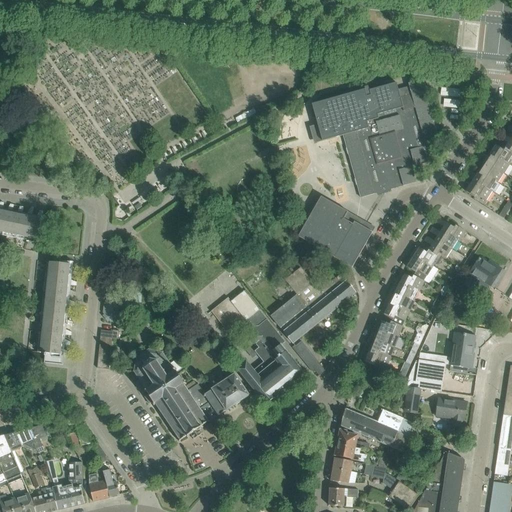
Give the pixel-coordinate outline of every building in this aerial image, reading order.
[(361,198),(397,188),(417,182),(416,182),(412,167),(428,162),(427,162),(423,147),(439,143),(421,81),(422,80),(408,84),(409,87),(398,90),(396,83),(369,91),(366,92),(365,90),(312,105),(318,125),(312,126),(317,143),(343,136),(344,136),(361,198),(360,198),(361,198)] [(443,88),(443,106),(454,107),(455,88),(443,88)] [(511,139),(503,134),(501,139),(508,144),(505,148),(511,152),(511,139)] [(511,152),(505,148),(503,151),(496,146),(489,155),(498,161),(499,158),(508,163),(510,164),(511,162),(511,152)] [(498,161),(489,155),(484,165),(492,170),(494,167),(504,173),(510,164),(508,163),(499,158),(498,161)] [(492,170),(484,165),(478,173),(486,179),(488,176),(496,181),(495,182),(498,183),(504,173),(494,167),(492,170)] [(478,173),(472,182),(480,188),(482,185),(490,190),(495,182),(496,181),(488,176),(486,179),(478,173)] [(476,195),(486,201),(491,192),(492,191),(490,190),(482,185),(480,188),(472,182),(466,192),(467,192),(474,197),(476,195)] [(372,232),(365,228),(354,222),(357,217),(321,197),(300,232),(298,237),(299,238),(327,254),(352,268),(372,232)] [(0,234),(37,243),(37,242),(42,220),(41,220),(42,219),(44,220),(45,217),(42,217),(43,211),(40,211),(37,216),(32,215),(33,209),(30,209),(27,214),(22,213),(24,207),(20,207),(17,212),(13,211),(14,205),(11,204),(8,209),(3,208),(4,203),(1,202),(0,203),(0,234)] [(511,204),(507,202),(499,216),(503,219),(511,205),(511,204)] [(443,227),(440,232),(448,238),(449,236),(457,241),(460,242),(466,232),(456,225),(454,228),(446,223),(443,227)] [(437,237),(434,242),(442,247),(444,245),(452,250),(457,241),(449,236),(448,238),(440,232),(440,233),(437,237)] [(427,237),(424,241),(431,246),(428,251),(436,257),(438,254),(443,258),(445,259),(452,250),(444,245),(442,247),(434,242),(427,237)] [(419,248),(413,258),(420,263),(422,261),(430,266),(431,265),(433,267),(435,264),(436,265),(438,264),(443,258),(438,254),(436,257),(428,251),(427,253),(419,248)] [(413,258),(407,267),(425,279),(433,267),(431,265),(430,266),(422,261),(420,263),(413,258)] [(470,273),(467,278),(475,283),(476,280),(489,288),(490,286),(501,269),(499,271),(487,264),(480,259),(479,259),(470,273)] [(47,262),(37,353),(45,353),(44,363),(63,365),(63,364),(62,364),(63,355),(69,356),(69,352),(64,350),(64,345),(70,346),(70,342),(65,340),(65,335),(71,336),(71,332),(66,330),(66,325),(72,326),(73,322),(67,320),(68,315),(73,316),(74,312),(68,310),(69,305),(74,306),(75,302),(69,300),(70,295),(75,296),(76,293),(70,290),(71,285),(76,286),(77,283),(71,280),(73,262),(70,262),(70,264),(47,262)] [(357,292),(351,270),(342,278),(340,275),(319,291),(301,268),(295,273),(291,268),(288,271),(291,276),(286,280),(297,295),(271,316),(293,344),(357,292)] [(404,275),(399,285),(407,289),(409,286),(418,290),(418,291),(420,292),(425,281),(413,276),(412,279),(404,275)] [(413,301),(413,300),(418,291),(418,290),(409,286),(407,289),(399,285),(394,295),(403,299),(404,296),(413,301)] [(106,306),(104,306),(103,313),(104,315),(103,316),(107,322),(109,321),(110,322),(120,324),(121,313),(126,313),(126,315),(137,316),(139,303),(141,303),(142,296),(137,289),(129,289),(128,300),(120,300),(120,298),(110,297),(107,299),(106,306)] [(228,298),(211,312),(231,336),(242,327),(258,348),(254,351),(263,362),(254,370),(246,361),(241,366),(237,369),(266,405),(276,397),(274,396),(303,372),(281,345),(280,345),(277,340),(281,337),(244,291),(231,302),(228,298)] [(394,295),(389,304),(398,308),(399,306),(410,311),(415,301),(413,300),(413,301),(404,296),(403,299),(394,295)] [(398,308),(389,304),(384,314),(393,318),(394,316),(405,321),(410,311),(399,306),(398,308)] [(394,316),(393,318),(384,314),(381,322),(377,332),(387,336),(388,333),(398,338),(403,327),(405,321),(394,316)] [(423,337),(426,331),(421,329),(417,327),(416,329),(417,334),(423,337)] [(101,331),(100,337),(118,338),(119,331),(113,330),(113,332),(101,331)] [(394,348),(398,338),(388,333),(387,336),(377,332),(373,342),(383,346),(384,343),(394,348)] [(450,365),(468,368),(471,368),(473,355),(474,354),(472,353),(475,336),(455,333),(450,365)] [(314,370),(319,376),(325,370),(301,342),(295,347),(295,346),(292,348),(312,372),(314,370)] [(373,342),(369,352),(378,356),(380,353),(391,358),(394,348),(384,343),(383,346),(373,342)] [(414,344),(409,354),(415,356),(419,346),(414,344)] [(137,357),(136,357),(136,358),(137,358),(134,371),(133,371),(133,372),(134,372),(139,379),(146,390),(144,390),(144,391),(146,392),(148,395),(145,397),(150,404),(153,402),(154,403),(153,406),(155,406),(155,405),(179,440),(178,441),(179,441),(179,442),(180,442),(181,440),(187,436),(187,438),(189,438),(189,436),(190,435),(193,440),(194,440),(203,434),(202,434),(203,433),(200,430),(200,428),(203,429),(203,427),(202,426),(208,422),(210,423),(210,421),(226,410),(227,411),(249,396),(235,374),(205,394),(197,383),(188,389),(185,385),(186,385),(186,383),(184,383),(182,381),(184,379),(180,373),(178,374),(176,372),(184,366),(178,359),(171,364),(163,353),(163,352),(162,351),(161,352),(149,350),(149,349),(148,348),(148,350),(137,357)] [(386,368),(391,358),(380,353),(378,356),(369,352),(365,362),(374,366),(375,364),(386,368)] [(441,392),(442,385),(446,364),(419,360),(419,361),(417,361),(416,361),(409,375),(408,380),(406,387),(421,389),(441,392)] [(511,366),(510,366),(503,416),(511,416),(511,366)] [(421,389),(406,387),(404,394),(408,395),(408,400),(419,401),(421,389)] [(454,416),(453,426),(461,427),(462,420),(464,420),(467,403),(440,399),(437,417),(448,418),(449,415),(454,416)] [(419,401),(408,400),(406,412),(417,414),(419,401)] [(341,426),(404,453),(411,437),(408,436),(413,423),(383,410),(378,423),(346,409),(345,409),(341,426)] [(511,416),(503,416),(494,474),(507,476),(511,450),(511,448),(511,416)] [(60,428),(58,421),(48,424),(46,424),(35,427),(39,443),(51,438),(48,431),(60,428)] [(76,427),(77,433),(81,445),(81,446),(91,443),(89,434),(88,432),(87,432),(86,428),(84,429),(83,424),(76,427)] [(33,441),(28,429),(19,433),(17,433),(17,432),(16,432),(20,442),(22,446),(33,441)] [(340,430),(337,444),(360,449),(368,450),(369,444),(356,442),(357,436),(346,433),(346,431),(340,430)] [(23,447),(22,446),(20,442),(16,432),(4,436),(11,452),(23,447)] [(81,445),(77,433),(71,435),(75,446),(81,445)] [(4,436),(0,437),(0,464),(7,480),(20,474),(11,452),(4,436)] [(97,443),(94,444),(99,459),(106,457),(97,443)] [(360,449),(337,444),(335,456),(366,462),(367,455),(359,454),(360,449)] [(456,511),(464,460),(444,451),(443,456),(413,511),(456,511)] [(379,464),(379,467),(386,469),(388,460),(381,457),(379,464)] [(334,458),(333,468),(351,472),(353,462),(334,458)] [(53,485),(62,482),(55,459),(46,462),(53,485)] [(62,485),(53,487),(54,493),(58,510),(85,504),(81,487),(82,487),(82,463),(69,463),(69,479),(73,479),(73,484),(63,487),(62,485)] [(370,477),(371,478),(373,466),(366,465),(364,475),(370,476),(370,477)] [(386,469),(379,467),(373,466),(371,478),(383,480),(382,484),(393,491),(389,497),(390,497),(394,500),(409,511),(419,496),(386,473),(386,469)] [(351,472),(333,468),(330,481),(350,483),(351,472)] [(103,471),(105,481),(110,498),(120,496),(115,475),(111,475),(110,470),(103,471)] [(31,477),(33,483),(41,480),(38,473),(31,477)] [(20,474),(7,480),(14,497),(18,511),(36,511),(36,510),(31,500),(20,474)] [(89,485),(93,502),(110,498),(105,481),(98,482),(96,474),(89,476),(89,485)] [(43,486),(41,480),(33,483),(36,489),(43,486)] [(358,490),(330,488),(329,506),(352,507),(353,498),(358,498),(358,490)] [(372,489),(369,498),(383,503),(386,494),(372,489)] [(51,511),(58,510),(54,493),(52,494),(47,495),(46,490),(42,491),(47,511),(51,511)] [(33,499),(31,500),(36,510),(36,511),(47,511),(42,491),(38,493),(39,498),(33,499)] [(18,511),(14,497),(0,501),(0,502),(3,508),(3,511),(18,511)]
